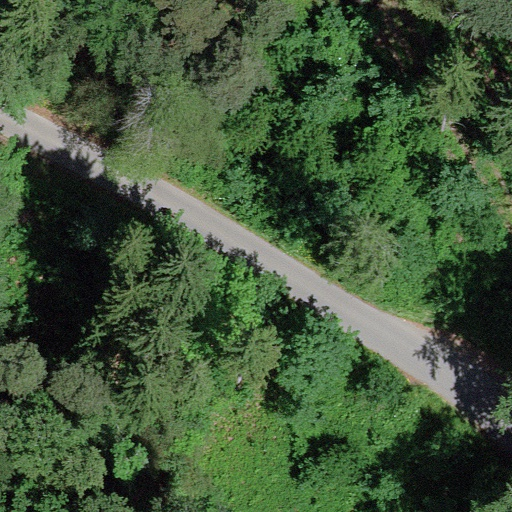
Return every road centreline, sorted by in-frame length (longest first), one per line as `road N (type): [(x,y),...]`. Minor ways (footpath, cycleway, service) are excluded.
road 1 (unclassified): [(0,115),(315,291),(511,427)]
road 2 (track): [(511,208),(387,0)]
